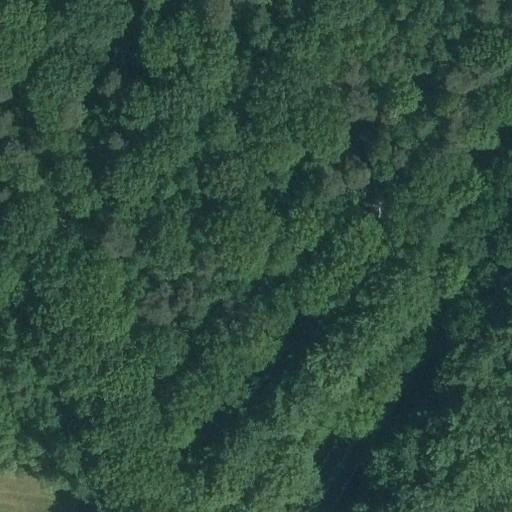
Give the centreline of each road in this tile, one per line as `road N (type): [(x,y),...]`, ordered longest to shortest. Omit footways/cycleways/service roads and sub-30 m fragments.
road 1 (track): [(0,91),(136,511)]
road 2 (primary): [(336,470),(511,181)]
